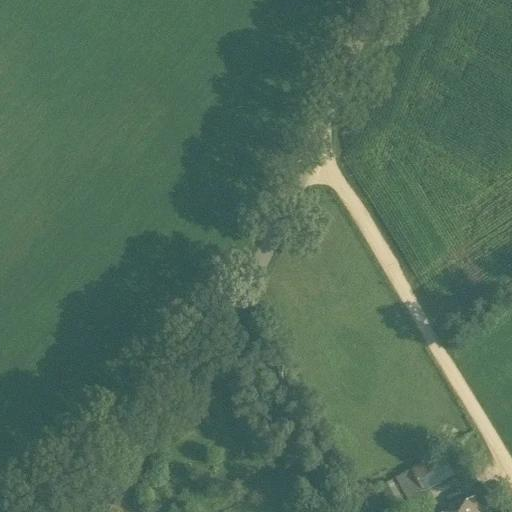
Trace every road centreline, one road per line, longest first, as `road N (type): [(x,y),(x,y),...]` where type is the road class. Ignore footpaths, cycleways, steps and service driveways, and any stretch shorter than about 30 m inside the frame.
road 1 (unclassified): [(18,511),(236,296),(373,0)]
road 2 (track): [(511,477),(324,166),(304,158)]
